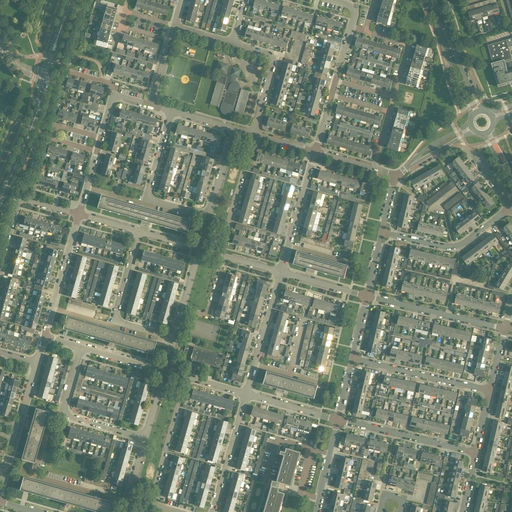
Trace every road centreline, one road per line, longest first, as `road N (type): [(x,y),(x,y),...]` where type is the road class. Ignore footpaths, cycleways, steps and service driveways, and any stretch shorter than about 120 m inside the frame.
road 1 (residential): [(128,501),(39,477),(52,412),(63,407)]
road 2 (residential): [(208,215),(150,197),(171,111)]
road 3 (residential): [(174,336),(118,317),(139,232)]
road 4 (residential): [(476,452),(337,420)]
road 5 (residential): [(510,206),(454,246),(382,232)]
road 6 (residential): [(490,391),(352,358)]
road 7 (residential): [(505,328),(367,296)]
road 8 (residential): [(150,504),(188,376)]
road 9 (residential): [(44,336),(79,215)]
road 10 (residential): [(281,272),(315,151)]
road 11 (residential): [(219,254),(252,133)]
road 12 (residential): [(212,511),(246,394)]
